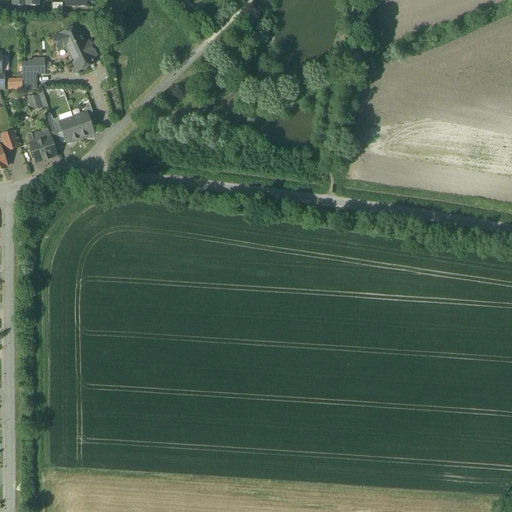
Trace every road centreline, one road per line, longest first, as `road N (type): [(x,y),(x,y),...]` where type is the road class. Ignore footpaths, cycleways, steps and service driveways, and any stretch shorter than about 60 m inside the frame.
road 1 (unclassified): [(78,171),(312,193),(511,226)]
road 2 (residential): [(6,190),(7,511)]
